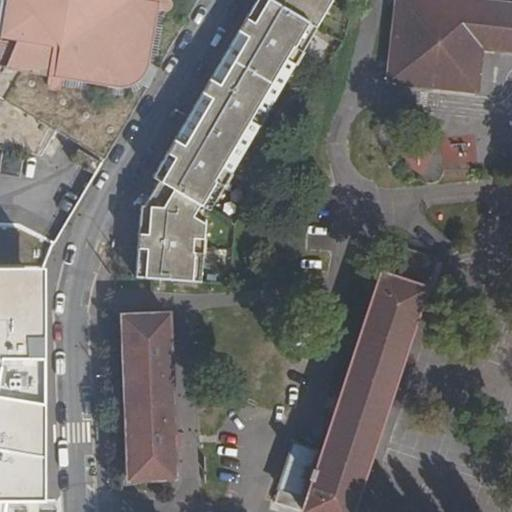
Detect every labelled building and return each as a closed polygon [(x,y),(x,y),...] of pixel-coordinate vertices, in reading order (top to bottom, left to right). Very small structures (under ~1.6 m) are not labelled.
[(0,0),(0,151),(3,152),(0,172),(0,174),(21,178),(24,159),(8,157),(9,152),(42,158),(58,132),(104,156),(199,0),(0,0)] [(202,283),(209,226),(194,218),(201,208),(211,213),(335,0),(259,0),(153,182),(159,186),(145,212),(141,212),(140,215),(136,276),(202,283)] [(476,90),(481,48),(511,50),(511,4),(467,0),(396,0),(388,81),(476,90)] [(102,164),(80,150),(74,161),(95,175),(102,164)] [(303,511),(351,511),(434,259),(388,244),(320,451),(293,442),(273,502),(303,511)] [(33,266),(0,266),(0,501),(36,501),(35,399),(34,353),(33,266)] [(175,477),(168,314),(122,316),(128,479),(175,477)]
